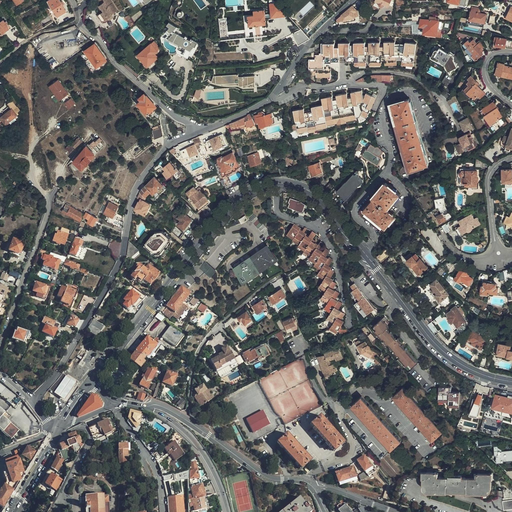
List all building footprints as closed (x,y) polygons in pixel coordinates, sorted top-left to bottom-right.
[(49,0),(48,1),(57,16),(66,11),(63,5),(64,4),(62,0),(60,1),(59,0),(49,0)] [(104,2),(113,15),(118,11),(110,0),(96,0),(99,5),(104,2)] [(256,0),(257,9),(253,9),(254,14),(239,15),(240,26),(265,24),(263,0),(256,0)] [(113,15),(104,2),(99,5),(98,5),(101,8),(103,11),(101,12),(99,14),(104,20),(105,20),(106,20),(107,20),(108,19),(113,15)] [(270,17),(288,15),(285,12),(276,2),(269,3),(270,17)] [(352,6),(337,19),(338,22),(342,21),(354,17),(358,16),(357,11),(352,6)] [(473,7),(473,9),(471,15),(469,20),(471,20),(470,25),(483,28),(484,24),(485,24),(487,16),(484,15),(485,13),(483,13),(483,12),(481,11),(482,9),(473,7)] [(125,16),(131,25),(134,24),(127,15),(125,16)] [(423,34),(431,35),(436,35),(436,34),(440,34),(441,32),(442,32),(442,29),(437,28),(437,26),(435,26),(436,20),(436,18),(433,17),(433,16),(427,15),(426,19),(419,18),(418,24),(423,25),(422,27),(412,25),(411,26),(412,33),(418,33),(418,31),(422,31),(424,32),(423,34)] [(227,17),(219,18),(221,36),(228,35),(227,17)] [(495,26),(496,25),(497,18),(494,17),(491,17),(489,25),(495,26)] [(170,33),(175,28),(165,23),(164,26),(168,28),(166,31),(170,33)] [(178,29),(175,28),(170,33),(165,38),(180,47),(181,44),(169,38),(174,33),(178,29)] [(298,45),(310,39),(301,29),(292,34),(298,45)] [(185,38),(174,33),(169,38),(181,44),(180,47),(185,49),(183,55),(188,58),(194,46),(195,47),(198,42),(191,39),(190,41),(187,39),(188,37),(186,36),(185,38)] [(511,45),(511,40),(509,39),(507,39),(507,38),(506,38),(500,37),(500,36),(498,34),(497,36),(495,36),(494,43),(496,44),(506,46),(506,45),(511,45)] [(464,43),(467,47),(473,54),(472,55),(476,60),(483,53),(482,52),(480,50),(482,48),(484,46),(479,41),(476,43),(472,39),(469,42),(467,40),(464,43)] [(408,62),(407,65),(411,66),(415,43),(409,42),(407,42),(407,41),(404,41),(404,44),(403,46),(398,45),(393,45),(393,43),(393,40),(391,40),(391,41),(389,41),(382,41),(383,44),(379,44),(379,40),(376,41),(374,41),(368,41),(368,46),(368,55),(368,62),(375,61),(375,64),(380,64),(379,57),(379,54),(383,54),(383,57),(384,61),(391,61),(391,64),(395,64),(395,56),(395,54),(398,53),(401,54),(401,57),(400,61),(408,62)] [(159,59),(154,53),(158,49),(152,41),(137,54),(148,67),(159,59)] [(364,55),(364,46),(364,42),(357,42),(356,42),(356,41),(353,41),(353,44),(349,44),(349,41),(346,42),(345,42),(344,42),(338,42),(338,47),(333,47),(333,43),(320,43),(320,52),(318,52),(318,54),(314,54),(314,59),(308,59),(308,74),(315,74),(315,76),(330,76),(330,63),(338,63),(338,59),(345,58),(353,58),(353,62),(360,62),(360,65),(365,65),(365,55),(364,55)] [(105,60),(94,44),(84,52),(95,67),(105,60)] [(453,56),(440,47),(437,51),(436,51),(434,52),(434,53),(435,55),(433,58),(444,64),(446,65),(449,72),(458,67),(454,59),(454,57),(453,56)] [(473,54),(467,47),(465,49),(471,56),(472,55),(473,54)] [(148,67),(137,54),(124,66),(136,77),(148,67)] [(511,66),(509,65),(508,66),(504,65),(505,64),(505,63),(500,61),(496,74),(501,76),(502,74),(511,77),(511,66)] [(238,74),(213,76),(211,82),(215,84),(238,83),(238,85),(242,85),(242,87),(255,87),(254,75),(238,76),(238,74)] [(485,93),(478,85),(476,82),(477,81),(471,75),(468,78),(469,79),(467,81),(469,84),(465,87),(471,95),(472,94),(475,98),(478,96),(480,98),(485,93)] [(289,84),(290,87),(292,86),(296,85),(295,83),(298,82),(298,80),(300,80),(297,78),(294,81),(293,82),(289,84)] [(58,80),(49,87),(59,100),(62,98),(68,107),(74,103),(71,98),(69,99),(66,95),(68,94),(58,80)] [(361,114),(367,117),(376,98),(372,96),(366,93),(365,96),(363,97),(362,92),(355,93),(350,94),(351,98),(347,99),(346,95),(341,96),(335,97),(336,101),(331,102),(330,98),(326,99),(319,101),(321,107),(314,109),(309,110),(310,112),(302,114),(302,111),(297,113),(290,114),(293,127),(290,127),(292,133),(295,133),(295,134),(299,133),(299,135),(306,133),(307,135),(307,136),(316,134),(315,131),(322,130),(321,128),(325,128),(325,125),(335,123),(336,125),(336,126),(345,124),(345,123),(345,121),(355,119),(359,118),(359,117),(361,114)] [(157,107),(148,97),(144,93),(140,97),(141,99),(138,102),(147,112),(149,113),(157,107)] [(456,101),(453,95),(450,100),(448,101),(450,105),(456,101)] [(15,106),(9,97),(4,101),(7,105),(10,108),(0,115),(0,118),(4,124),(8,121),(13,117),(16,115),(15,113),(16,112),(19,109),(16,105),(15,106)] [(391,105),(411,170),(429,165),(409,99),(391,105)] [(502,114),(493,101),(480,110),(489,124),(497,119),(496,118),(502,114)] [(273,102),(265,106),(268,112),(277,109),(273,102)] [(274,120),(272,113),(266,114),(265,112),(263,111),(259,112),(258,114),(255,115),(257,122),(260,121),(261,127),(263,128),(267,127),(268,125),(273,123),(274,120)] [(248,115),(230,124),(231,128),(247,123),(248,126),(256,124),(251,113),(247,115),(248,115)] [(472,129),(474,128),(468,118),(466,119),(465,119),(460,122),(462,126),(461,127),(463,131),(465,130),(465,131),(471,127),(472,129)] [(164,135),(162,126),(152,131),(155,139),(164,135)] [(511,128),(511,129),(510,134),(509,137),(504,136),(502,142),(507,143),(505,149),(510,151),(510,148),(511,148),(511,128)] [(451,133),(450,130),(441,135),(443,139),(452,134),(451,133)] [(65,149),(78,137),(73,131),(59,145),(64,150),(65,149)] [(207,141),(210,147),(213,145),(215,148),(215,149),(216,149),(224,145),(228,143),(223,133),(220,135),(220,134),(207,141)] [(458,153),(465,150),(472,147),(472,148),(475,147),(474,145),(477,143),(475,141),(472,143),(471,142),(476,140),(474,136),(472,137),(470,133),(466,134),(466,133),(459,137),(461,143),(455,146),(458,153)] [(93,140),(89,145),(93,148),(101,139),(99,136),(95,141),(93,140)] [(82,141),(78,137),(65,149),(69,153),(82,141)] [(194,144),(180,151),(181,154),(184,159),(185,158),(187,163),(191,160),(192,161),(200,157),(197,150),(196,148),(194,144)] [(75,158),(86,147),(84,145),(73,156),(74,157),(75,158)] [(373,162),(378,165),(381,158),(379,157),(382,153),(377,145),(376,147),(371,145),(367,150),(366,150),(362,155),(367,158),(373,162)] [(87,146),(86,147),(75,158),(74,157),(70,161),(80,170),(95,154),(91,150),(87,146)] [(172,155),(168,151),(167,151),(162,157),(166,161),(172,155)] [(261,162),(258,152),(248,156),(251,166),(261,162)] [(223,171),(225,176),(237,170),(238,169),(238,167),(238,165),(233,153),(222,157),(221,156),(217,158),(218,162),(216,163),(220,172),(223,171)] [(475,167),(482,167),(486,163),(477,159),(475,167)] [(316,162),(315,160),(307,163),(308,166),(309,168),(310,170),(309,171),(311,177),(317,175),(318,175),(318,176),(323,175),(322,170),(320,165),(318,161),(316,162)] [(339,166),(337,160),(329,163),(331,169),(339,166)] [(182,175),(170,162),(160,171),(167,179),(174,174),(177,178),(182,175)] [(353,173),(339,189),(348,197),(356,188),(359,190),(365,184),(361,173),(352,165),(350,167),(356,173),(355,175),(353,173)] [(511,169),(502,169),(502,182),(507,183),(507,185),(511,184),(511,169)] [(462,185),(477,185),(477,182),(478,182),(478,178),(477,178),(476,171),(462,171),(462,173),(460,173),(459,175),(459,176),(460,177),(461,178),(462,185)] [(141,190),(140,192),(145,197),(150,191),(154,195),(151,197),(155,200),(162,192),(163,193),(166,189),(154,177),(144,186),(141,190)] [(222,183),(226,191),(230,188),(227,181),(222,183)] [(386,210),(399,194),(384,182),(372,198),(373,199),(363,211),(385,229),(394,217),(386,210)] [(197,212),(198,212),(191,203),(203,193),(201,191),(198,193),(196,190),(195,191),(192,187),(185,193),(192,201),(190,203),(197,212)] [(348,197),(339,189),(337,191),(346,199),(348,197)] [(140,192),(137,198),(141,200),(139,203),(138,203),(135,209),(146,214),(149,209),(148,209),(150,205),(144,202),(146,198),(145,197),(140,192)] [(191,203),(198,212),(210,202),(203,193),(191,203)] [(298,201),(290,198),(288,202),(290,203),(288,207),(302,212),(305,204),(298,201)] [(438,207),(439,208),(445,204),(444,198),(432,200),(435,208),(438,207)] [(112,217),(118,206),(109,201),(104,213),(112,217)] [(80,218),(83,213),(65,203),(60,211),(79,221),(80,218)] [(445,204),(439,208),(439,209),(441,214),(437,217),(441,223),(451,218),(446,208),(445,204)] [(190,219),(194,214),(187,208),(177,219),(180,221),(177,225),(183,230),(192,220),(190,219)] [(91,213),(92,213),(85,209),(84,210),(86,211),(83,216),(88,219),(87,222),(92,225),(96,217),(91,213)] [(272,233),(253,214),(248,219),(267,238),(272,233)] [(472,228),(480,224),(477,218),(474,220),(472,215),(460,221),(462,226),(456,229),(460,235),(467,231),(468,232),(469,231),(472,230),(472,228)] [(241,225),(246,220),(243,216),(238,221),(241,225)] [(298,229),(299,227),(293,223),(288,230),(286,233),(286,235),(292,239),(298,229)] [(442,225),(446,232),(450,230),(446,223),(442,225)] [(59,232),(56,231),(55,236),(53,235),(52,241),(63,245),(67,234),(68,230),(61,227),(59,232)] [(304,234),(305,233),(303,231),(301,231),(298,229),(292,239),(292,240),(296,242),(298,244),(304,234)] [(172,240),(162,231),(156,232),(144,246),(156,256),(159,256),(172,240)] [(312,237),(315,233),(311,231),(310,232),(308,236),(304,234),(298,244),(298,245),(305,250),(312,237)] [(84,240),(75,236),(70,247),(67,253),(74,256),(79,246),(81,247),(84,240)] [(308,253),(310,255),(317,243),(313,241),(314,239),(312,237),(305,250),(304,251),(308,253)] [(18,254),(22,243),(11,239),(7,250),(18,254)] [(323,242),(319,240),(317,243),(310,255),(309,257),(316,262),(321,253),(322,250),(320,249),(323,243),(323,242)] [(129,241),(127,253),(130,258),(134,254),(137,257),(142,252),(129,241)] [(271,248),(269,244),(260,251),(257,247),(255,248),(258,252),(246,261),(243,257),(240,259),(243,263),(235,269),(237,272),(238,272),(244,280),(247,278),(248,279),(257,272),(256,271),(262,267),(263,268),(272,262),(271,261),(275,258),(269,249),(271,248)] [(382,251),(375,257),(381,264),(383,263),(382,262),(384,261),(383,259),(385,257),(383,254),(384,253),(382,251)] [(47,257),(59,261),(61,256),(49,252),(47,257)] [(328,257),(325,255),(321,253),(316,262),(314,263),(314,264),(318,266),(321,268),(325,261),(328,257)] [(413,256),(410,253),(406,257),(412,265),(410,267),(414,271),(415,269),(419,274),(427,268),(420,259),(416,254),(413,256)] [(56,271),(59,261),(47,257),(43,255),(41,260),(44,261),(41,267),(44,269),(44,272),(49,273),(50,269),(56,271)] [(78,270),(79,265),(74,263),(65,260),(63,265),(70,267),(73,268),(78,270)] [(332,266),(329,264),(325,261),(321,268),(319,272),(318,272),(318,273),(325,277),(327,274),(331,268),(332,266)] [(215,272),(205,262),(200,269),(209,278),(215,272)] [(136,279),(143,269),(139,266),(135,270),(134,269),(128,276),(131,278),(135,281),(136,279)] [(148,266),(146,268),(144,270),(143,269),(136,279),(138,280),(137,282),(142,285),(143,284),(149,288),(158,274),(148,266)] [(470,273),(461,268),(455,279),(460,282),(462,280),(470,285),(474,278),(469,275),(470,273)] [(511,278),(511,276),(511,268),(505,270),(503,271),(505,279),(511,278)] [(8,276),(2,273),(0,279),(6,282),(8,276)] [(333,279),(334,278),(332,276),(327,274),(325,277),(321,284),(320,285),(324,287),(327,289),(329,285),(333,279)] [(434,295),(438,300),(440,302),(449,295),(446,290),(447,289),(441,281),(440,283),(436,279),(429,285),(432,289),(436,293),(434,295)] [(359,300),(355,302),(365,315),(376,307),(355,280),(350,284),(354,290),(352,291),(359,300)] [(497,283),(491,282),(484,281),(483,281),(483,285),(481,284),(480,293),(489,294),(489,292),(498,293),(499,287),(497,287),(497,283)] [(44,300),(49,287),(35,282),(32,291),(35,292),(34,296),(44,300)] [(199,300),(181,285),(164,305),(166,307),(161,312),(169,318),(171,316),(179,322),(189,310),(182,304),(189,295),(193,298),(190,302),(195,306),(199,300)] [(336,289),(333,288),(329,285),(327,289),(325,293),(322,296),(326,299),(329,301),(332,295),(336,289)] [(62,306),(70,310),(77,290),(69,287),(66,286),(66,288),(61,286),(57,296),(62,297),(61,301),(64,302),(62,306)] [(134,308),(144,295),(133,286),(126,294),(125,294),(121,299),(124,302),(121,305),(127,310),(131,305),(134,308)] [(286,295),(281,288),(269,296),(273,303),(286,295)] [(350,292),(355,302),(359,300),(352,291),(350,292)] [(434,295),(431,292),(429,293),(436,302),(438,300),(434,295)] [(335,305),(339,299),(336,298),(332,295),(329,301),(327,305),(326,306),(325,307),(332,311),(335,305)] [(339,308),(343,302),(339,299),(335,305),(339,308)] [(265,302),(264,300),(253,305),(257,314),(263,311),(262,309),(266,307),(264,303),(265,302)] [(338,316),(342,310),(339,308),(335,305),(332,311),(328,316),(328,317),(332,319),(335,321),(338,316)] [(458,327),(458,326),(460,325),(466,321),(462,315),(458,308),(456,306),(452,308),(453,309),(447,313),(449,317),(448,317),(451,323),(454,321),(458,327)] [(253,319),(246,311),(238,318),(241,321),(242,320),(245,324),(246,324),(248,327),(254,322),(252,319),(253,319)] [(425,319),(429,323),(430,322),(433,318),(434,318),(431,314),(425,319)] [(163,320),(157,315),(154,319),(160,323),(163,320)] [(78,320),(76,318),(72,316),(67,323),(70,325),(71,324),(75,326),(78,320)] [(346,320),(343,318),(338,316),(335,321),(332,326),(331,327),(339,331),(340,329),(343,324),(346,320)] [(390,326),(383,317),(374,325),(384,337),(383,338),(385,340),(387,339),(389,343),(388,344),(394,350),(395,349),(398,353),(397,354),(399,356),(401,355),(410,366),(417,361),(403,345),(404,344),(399,337),(398,338),(388,327),(390,326)] [(60,326),(54,323),(45,318),(42,322),(46,324),(42,331),(53,338),(57,330),(58,331),(60,327),(60,326)] [(292,329),(297,328),(293,318),(284,321),(286,328),(291,327),(292,329)] [(433,325),(430,322),(429,323),(427,324),(432,332),(435,330),(432,326),(433,325)] [(438,334),(442,330),(436,322),(433,325),(432,326),(435,330),(438,334)] [(90,324),(86,330),(98,337),(101,331),(90,324)] [(183,336),(169,326),(159,339),(161,341),(163,339),(175,347),(183,336)] [(472,344),(481,349),(486,351),(489,337),(481,332),(481,331),(475,327),(467,341),(472,344)] [(19,342),(23,343),(25,337),(28,338),(28,337),(29,337),(29,336),(30,336),(30,335),(30,334),(29,334),(29,333),(18,329),(17,331),(15,330),(12,339),(16,340),(16,342),(19,343),(19,342)] [(280,330),(275,333),(280,341),(284,339),(280,330)] [(148,335),(134,352),(145,357),(146,357),(155,345),(151,341),(153,339),(148,335)] [(352,343),(348,336),(343,339),(347,346),(352,343)] [(103,347),(106,342),(102,339),(98,345),(103,347)] [(361,340),(360,339),(353,343),(356,347),(357,347),(361,354),(367,350),(372,353),(371,356),(377,360),(381,352),(369,345),(366,341),(365,342),(363,340),(362,341),(361,340)] [(458,343),(452,351),(453,352),(460,357),(461,354),(457,351),(460,348),(459,346),(460,344),(458,343)] [(511,346),(499,343),(496,355),(511,358),(511,350),(511,346)] [(225,356),(231,353),(227,346),(222,348),(224,353),(225,356)] [(263,346),(253,351),(250,352),(249,350),(243,353),(244,355),(247,362),(248,362),(261,355),(262,356),(264,356),(267,354),(270,353),(267,348),(265,349),(263,346)] [(324,353),(325,355),(329,365),(332,364),(330,359),(335,357),(336,360),(342,358),(338,348),(324,353)] [(128,359),(140,368),(144,362),(142,361),(145,357),(134,352),(128,359)] [(228,363),(230,366),(231,368),(237,364),(231,353),(225,356),(224,353),(219,356),(219,357),(216,359),(211,361),(216,371),(221,369),(221,367),(228,363)] [(268,355),(267,354),(264,356),(262,356),(261,355),(248,362),(248,363),(258,359),(258,360),(268,355)] [(317,357),(325,373),(331,370),(332,372),(337,370),(334,363),(332,364),(329,365),(325,355),(317,357)] [(217,373),(230,366),(228,363),(221,367),(221,369),(216,371),(217,373)] [(156,368),(151,365),(149,365),(141,380),(140,379),(138,384),(141,386),(144,387),(146,389),(149,384),(148,383),(156,368)] [(174,376),(176,371),(167,367),(165,371),(167,372),(167,373),(166,373),(162,382),(172,386),(176,377),(174,376)] [(54,394),(66,377),(61,373),(49,391),(54,394)] [(71,380),(66,377),(54,394),(60,399),(65,402),(76,384),(71,380)] [(151,397),(155,398),(161,383),(157,381),(151,397)] [(203,392),(205,391),(202,385),(195,389),(196,391),(197,393),(196,394),(194,395),(200,406),(208,401),(203,392)] [(449,406),(459,406),(459,392),(449,391),(449,386),(439,385),(438,401),(449,401),(449,406)] [(443,432),(403,387),(393,395),(398,401),(398,402),(400,404),(401,404),(411,416),(411,417),(413,419),(414,419),(425,431),(424,432),(427,435),(428,434),(433,440),(443,432)] [(136,400),(142,402),(144,395),(134,392),(133,396),(137,397),(136,400)] [(76,416),(100,406),(93,395),(92,394),(91,393),(90,393),(89,394),(75,415),(76,416)] [(511,409),(511,394),(509,394),(508,398),(497,395),(496,400),(495,400),(494,404),(497,405),(497,407),(511,411),(511,409)] [(401,440),(362,396),(352,405),(357,410),(357,411),(359,414),(360,413),(370,425),(370,426),(372,428),(373,428),(383,440),(383,441),(385,443),(386,443),(391,449),(401,440)] [(485,413),(486,409),(481,407),(483,399),(480,398),(479,400),(477,400),(474,399),(471,409),(475,410),(474,412),(479,414),(480,411),(485,413)] [(0,408),(0,430),(11,440),(19,431),(2,416),(5,413),(3,411),(0,408)] [(129,418),(127,421),(128,423),(131,421),(137,427),(139,425),(141,420),(140,420),(142,414),(131,410),(128,418),(129,418)] [(189,414),(192,418),(194,416),(198,413),(197,411),(193,414),(190,410),(189,414)] [(270,424),(263,410),(246,419),(253,432),(270,424)] [(344,443),(319,416),(310,424),(313,427),(313,428),(315,431),(316,430),(329,445),(328,446),(331,448),(332,448),(334,451),(344,443)] [(107,420),(88,428),(90,432),(92,437),(93,440),(97,439),(105,435),(107,440),(113,438),(111,432),(112,431),(107,420)] [(60,446),(59,450),(64,458),(65,460),(65,461),(71,458),(68,451),(72,449),(71,447),(81,443),(76,432),(67,435),(69,441),(60,444),(60,446)] [(178,443),(182,438),(179,434),(176,432),(172,437),(178,443)] [(311,460),(287,434),(277,442),(279,445),(278,446),(282,449),(283,449),(295,463),(294,463),(297,466),(298,466),(301,469),(311,460)] [(170,453),(172,455),(175,460),(183,455),(177,447),(179,446),(176,441),(164,448),(168,454),(170,453)] [(129,451),(129,443),(118,443),(118,459),(119,459),(127,459),(128,459),(128,451),(129,451)] [(511,456),(511,446),(511,447),(510,444),(505,445),(505,447),(501,448),(501,445),(493,445),(494,456),(497,455),(498,460),(503,459),(503,458),(511,456)] [(31,461),(37,451),(27,446),(22,456),(31,461)] [(256,460),(260,455),(250,448),(246,452),(256,460)] [(18,450),(15,451),(17,456),(5,460),(7,463),(5,464),(8,471),(3,473),(6,482),(5,484),(4,484),(0,491),(0,505),(3,508),(19,481),(22,480),(20,474),(25,472),(20,459),(19,459),(18,455),(20,455),(18,450)] [(168,454),(156,462),(158,465),(172,455),(170,453),(168,454)] [(50,468),(58,472),(65,460),(64,458),(58,455),(50,468)] [(364,455),(357,460),(364,472),(365,472),(367,474),(369,476),(378,471),(374,465),(372,467),(364,455)] [(195,462),(189,463),(190,479),(199,478),(195,462)] [(354,466),(335,473),(338,481),(339,483),(350,479),(351,482),(357,480),(355,476),(357,475),(354,466)] [(61,480),(63,481),(66,477),(58,472),(50,468),(47,470),(37,487),(46,492),(49,487),(55,490),(61,480)] [(189,469),(181,472),(181,479),(189,478),(189,469)] [(367,477),(364,472),(359,476),(361,480),(365,480),(364,479),(367,477)] [(436,472),(416,472),(416,477),(422,477),(423,477),(424,477),(424,483),(424,486),(425,487),(428,489),(429,489),(433,489),(482,491),(485,491),(486,490),(487,488),(489,486),(489,483),(489,479),(491,479),(492,474),(477,474),(477,478),(463,478),(463,476),(450,476),(449,478),(436,477),(436,472)] [(201,483),(211,480),(207,473),(199,475),(200,479),(194,480),(193,481),(194,485),(201,483)] [(203,496),(205,496),(201,483),(194,485),(191,486),(193,497),(194,497),(203,496)] [(503,498),(511,496),(511,490),(511,488),(502,490),(503,498)] [(471,503),(433,492),(430,499),(469,511),(471,503)] [(108,511),(108,494),(85,495),(85,511),(108,511)] [(193,497),(190,498),(191,502),(190,503),(191,506),(193,505),(193,503),(195,503),(196,510),(206,508),(203,496),(194,497),(193,497)] [(311,511),(299,496),(278,511),(311,511)] [(183,511),(182,497),(167,497),(167,498),(168,511),(183,511)] [(511,498),(502,501),(503,510),(511,508),(511,498)] [(352,511),(344,501),(338,506),(342,511),(352,511)]
